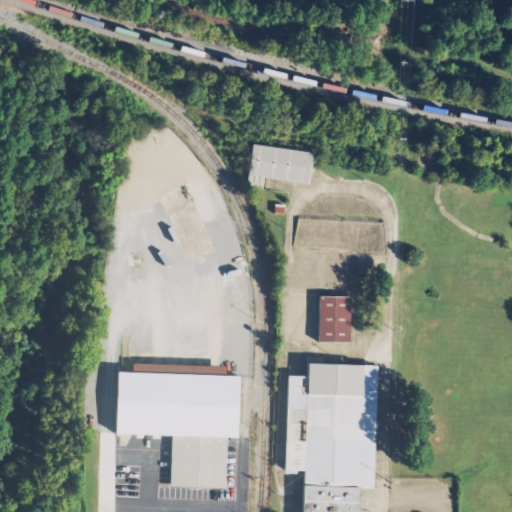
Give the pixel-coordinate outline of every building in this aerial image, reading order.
[(251,143),(313,153),(308,183),(246,173),(251,143)] [(319,295),(349,296),(348,341),(318,340),(319,295)] [(307,363),(377,366),(372,488),(358,487),(356,511),(301,511),(303,471),(285,470),(288,376),(307,377),(307,363)] [(117,371),(115,432),(172,434),(170,486),(197,487),(199,438),(226,438),(237,439),(239,375),(117,371)] [(199,438),(226,438),(224,488),(197,487),(199,438)]
